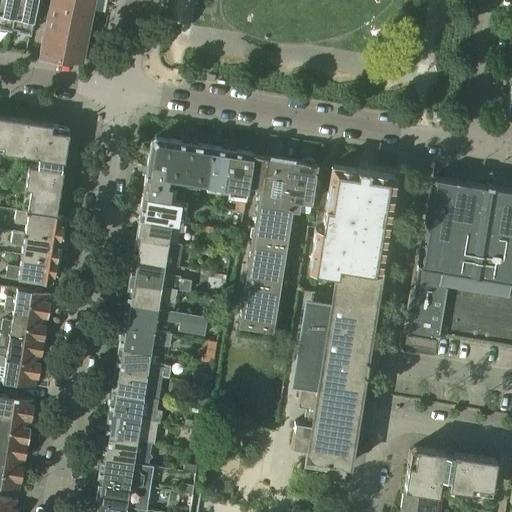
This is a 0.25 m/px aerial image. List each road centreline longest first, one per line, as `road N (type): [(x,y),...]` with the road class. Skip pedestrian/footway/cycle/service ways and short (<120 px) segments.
road 1 (residential): [(52,511),(123,92)]
road 2 (residential): [(428,140),(123,92)]
road 3 (residential): [(384,367),(428,140)]
road 4 (residential): [(364,511),(377,418),(511,438)]
road 5 (residential): [(475,145),(496,0)]
road 6 (residential): [(123,92),(0,76)]
